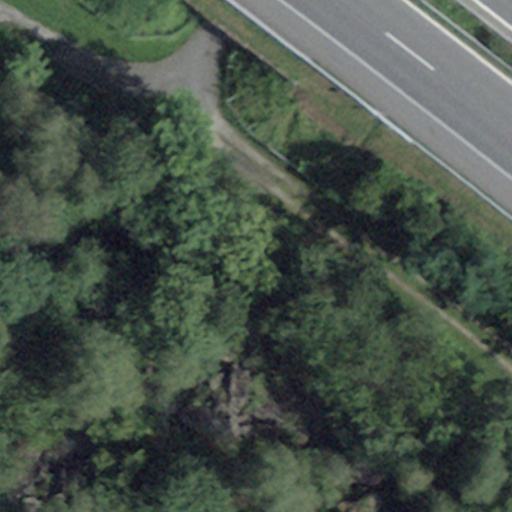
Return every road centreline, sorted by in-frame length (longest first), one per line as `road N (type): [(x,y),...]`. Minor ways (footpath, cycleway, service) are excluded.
road 1 (track): [(239,0),(197,66),(191,92),(199,116),(223,148),(511,368)]
road 2 (motorway): [(331,0),(511,142)]
road 3 (unknown): [(199,116),(0,26)]
